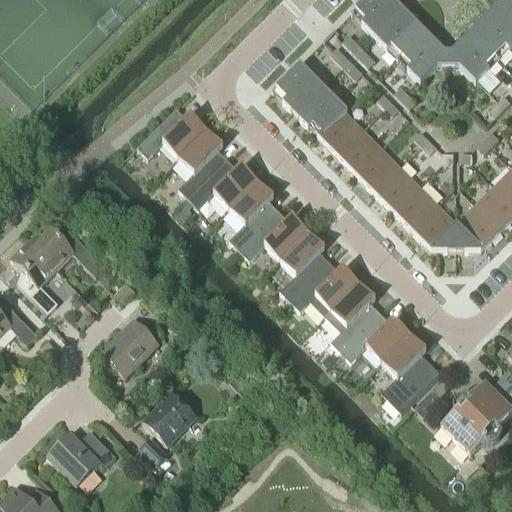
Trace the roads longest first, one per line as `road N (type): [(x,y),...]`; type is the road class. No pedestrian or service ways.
road 1 (residential): [(299,0),(223,78),(218,89),(228,109),(441,325),(467,336),(511,296)]
road 2 (residential): [(0,465),(75,391),(80,348),(112,316)]
